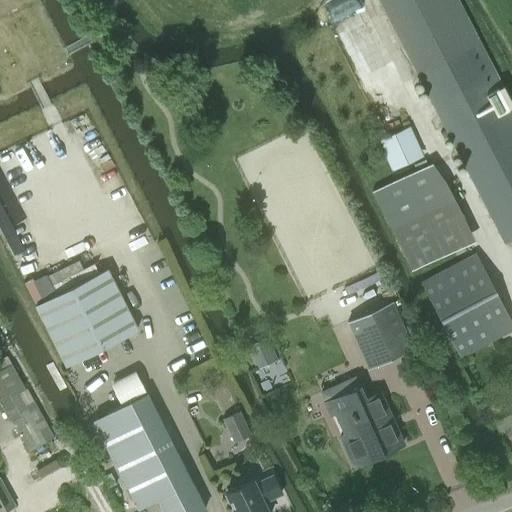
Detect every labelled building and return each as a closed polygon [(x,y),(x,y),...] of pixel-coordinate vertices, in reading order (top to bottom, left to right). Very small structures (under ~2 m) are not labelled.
[(379,0),(506,242),(511,238),(511,119),(450,0),(379,0)] [(461,355),(511,328),(511,321),(476,252),(422,280),(461,355)] [(137,328),(107,267),(34,302),(64,364),(137,328)] [(369,367),(413,347),(392,301),(349,321),(369,367)] [(246,346),(257,370),(278,361),(267,337),(246,346)] [(355,377),(323,391),(327,400),(332,412),(334,411),(344,433),(341,434),(355,464),(402,442),(379,391),(365,398),(355,377)] [(54,436),(25,385),(0,398),(29,450),(54,436)] [(198,511),(205,508),(191,479),(146,392),(94,419),(139,506),(157,496),(165,511),(198,511)] [(251,433),(240,410),(223,418),(234,441),(251,433)] [(56,441),(28,457),(34,467),(62,452),(56,441)] [(253,480),(226,492),(235,511),(268,511),(263,500),(281,492),(273,475),(255,483),(253,480)] [(0,511),(15,505),(0,476),(0,511)]
